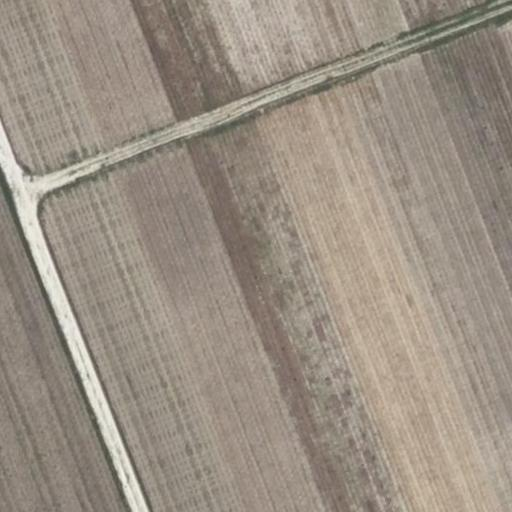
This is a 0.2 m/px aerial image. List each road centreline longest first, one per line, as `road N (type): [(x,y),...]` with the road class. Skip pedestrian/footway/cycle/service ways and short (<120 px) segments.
road 1 (track): [(505,0),(21,196)]
road 2 (track): [(0,141),(141,511)]
